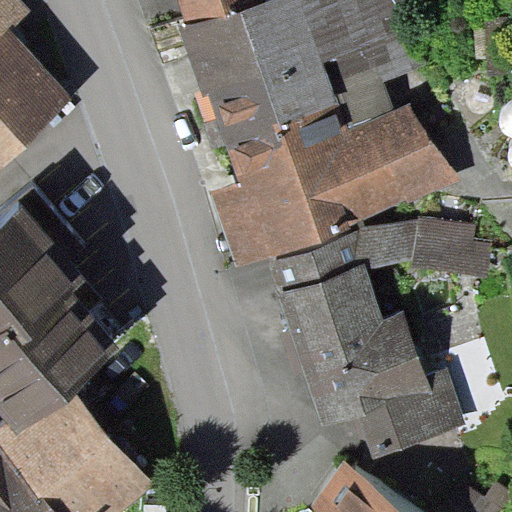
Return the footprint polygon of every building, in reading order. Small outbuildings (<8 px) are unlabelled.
[(35,10),(25,0),(0,0),(0,163),(74,95),(11,28),(35,10)] [(395,0),(176,0),(243,188),(213,199),(236,264),(267,253),(388,211),(448,190),(419,107),(394,116),(380,79),(418,66),(395,0)] [(86,260),(29,193),(0,217),(0,417),(10,429),(69,378),(113,341),(61,280),(86,260)] [(388,211),(267,253),(321,420),(357,408),(373,456),(468,425),(449,365),(421,375),(401,313),(384,318),(367,268),(403,256),(388,211)] [(0,511),(133,511),(162,488),(69,378),(10,429),(0,436),(0,444),(4,449),(0,452),(0,511)] [(415,511),(342,455),(297,511),(415,511)]
